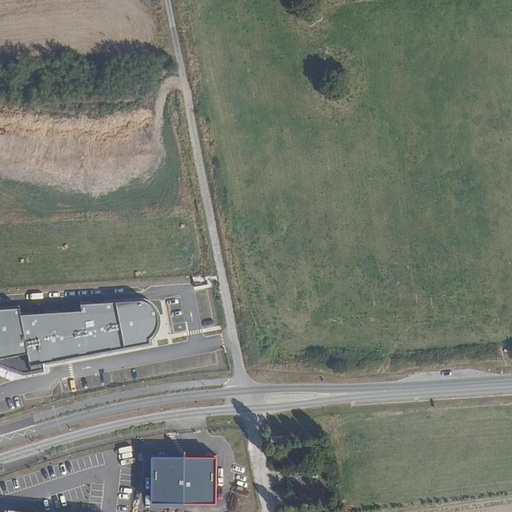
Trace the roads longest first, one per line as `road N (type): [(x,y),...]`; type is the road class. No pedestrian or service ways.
road 1 (unclassified): [(244,390),(166,0)]
road 2 (tertiary): [(0,458),(140,420),(251,408)]
road 3 (tertiary): [(244,390),(118,407),(0,441)]
road 4 (tertiary): [(365,392),(511,382)]
road 5 (tertiary): [(365,392),(244,390)]
